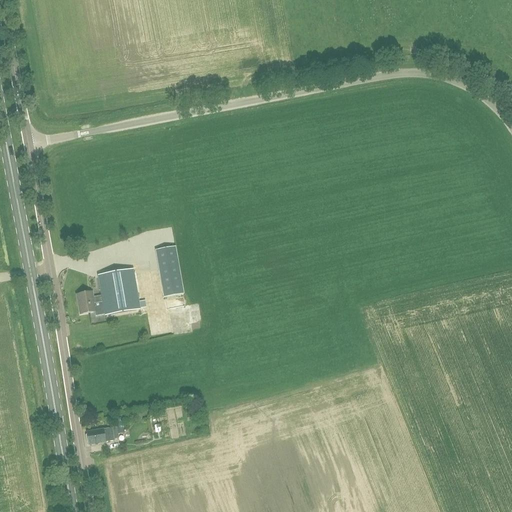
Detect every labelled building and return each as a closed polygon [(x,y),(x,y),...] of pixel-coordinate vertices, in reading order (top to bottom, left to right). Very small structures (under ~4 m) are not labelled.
[(155,251),(163,298),(183,294),(175,247),(155,251)] [(132,271),(98,277),(101,296),(105,315),(105,316),(139,310),(132,271)] [(96,316),(105,315),(101,296),(92,298),(91,292),(76,295),(80,315),(95,312),(96,316)] [(142,329),(146,339),(165,331),(160,321),(142,329)] [(121,418),(113,420),(116,435),(124,433),(122,422),(142,418),(141,411),(120,414),(121,418)] [(111,428),(86,433),(88,446),(114,441),(111,428)]
